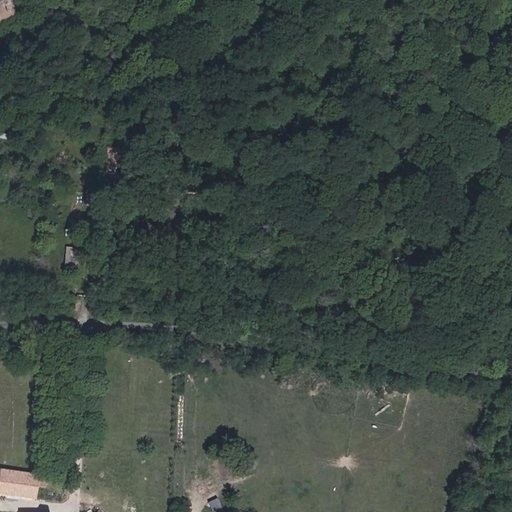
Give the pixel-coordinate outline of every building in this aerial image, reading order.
[(10,0),(0,0),(0,18),(3,22),(18,11),(10,0)] [(107,166),(122,167),(123,147),(108,146),(107,166)] [(78,269),(80,249),(69,248),(67,268),(78,269)] [(120,420),(96,419),(95,433),(120,434),(120,420)] [(91,480),(134,482),(135,456),(92,454),(91,480)] [(40,473),(3,471),(2,495),(38,497),(40,473)] [(133,505),(134,482),(91,480),(89,511),(144,511),(145,505),(133,505)] [(208,501),(214,511),(224,505),(218,496),(208,501)]
